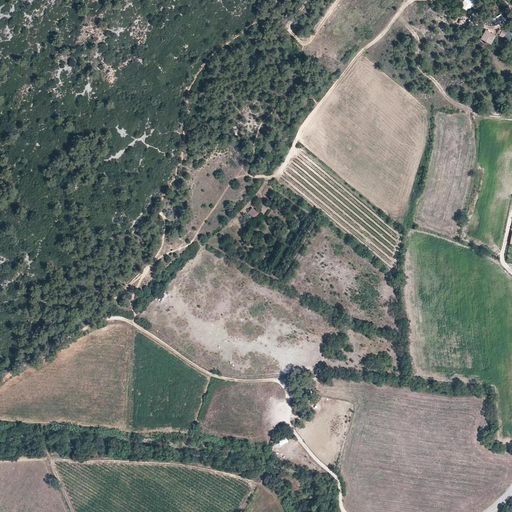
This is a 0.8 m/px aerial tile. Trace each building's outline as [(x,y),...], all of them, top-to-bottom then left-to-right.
[(462,0),(460,4),(466,10),(475,0),(462,0)] [(491,18),(495,24),(504,19),(500,13),(491,18)] [(490,44),(495,35),(486,30),(481,39),(490,44)] [(247,212),(254,218),(259,213),(251,207),(247,212)] [(157,299),(162,303),(168,295),(163,291),(157,299)] [(285,436),(273,443),(275,447),(288,440),(285,436)]
